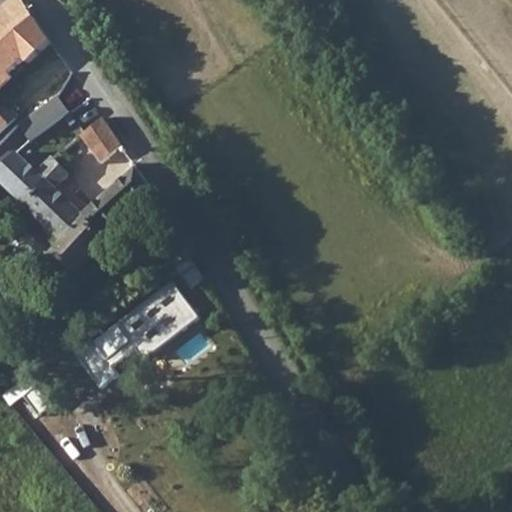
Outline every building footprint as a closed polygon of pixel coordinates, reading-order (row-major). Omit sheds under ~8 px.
[(26,0),(18,0),(0,17),(0,51),(26,28),(39,18),(26,0)] [(0,51),(0,174),(28,146),(34,140),(7,106),(5,107),(1,102),(0,103),(0,80),(27,57),(31,59),(53,42),(39,18),(26,28),(0,51)] [(70,67),(44,85),(65,115),(92,99),(70,67)] [(92,99),(65,115),(66,117),(80,137),(105,120),(92,99)] [(105,120),(80,137),(100,165),(124,149),(105,120)] [(28,146),(0,174),(0,183),(21,203),(43,182),(37,174),(39,172),(29,161),(35,154),(28,146)] [(49,187),(26,208),(61,244),(53,253),(75,274),(108,241),(101,233),(150,190),(138,169),(84,214),(59,189),(72,175),(54,158),(39,172),(37,174),(43,182),(49,187)] [(43,182),(21,203),(26,208),(49,187),(43,182)] [(179,281),(81,354),(103,383),(144,353),(149,360),(207,318),(179,281)]
